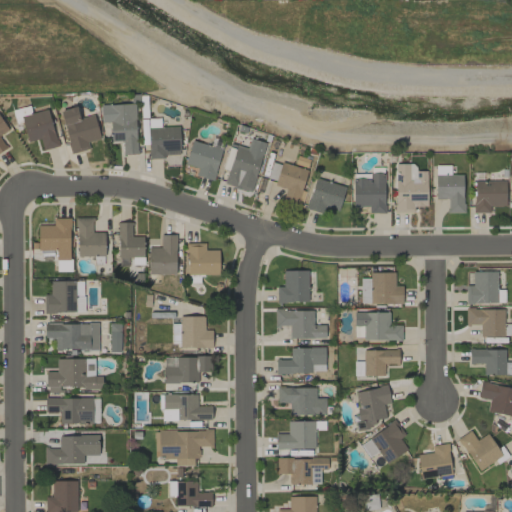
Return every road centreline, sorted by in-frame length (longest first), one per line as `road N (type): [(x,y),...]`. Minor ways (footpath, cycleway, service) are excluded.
road 1 (residential): [(21,190),(132,188),(325,247),(511,245)]
road 2 (residential): [(21,190),(10,211),(11,511)]
road 3 (residential): [(254,227),(243,294),(244,511)]
road 4 (residential): [(434,245),(433,404)]
